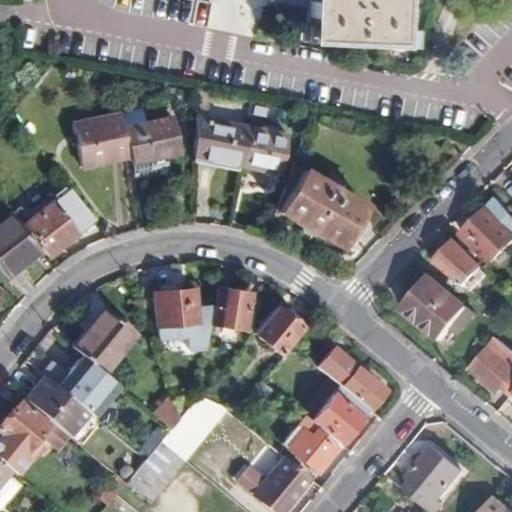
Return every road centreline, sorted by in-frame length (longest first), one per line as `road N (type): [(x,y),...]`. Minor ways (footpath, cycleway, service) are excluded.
road 1 (residential): [(511,114),(483,101),(77,21)]
road 2 (residential): [(349,307),(216,246),(137,250),(39,313),(0,361)]
road 3 (unclassified): [(349,307),(511,137)]
road 4 (residential): [(328,511),(434,383)]
